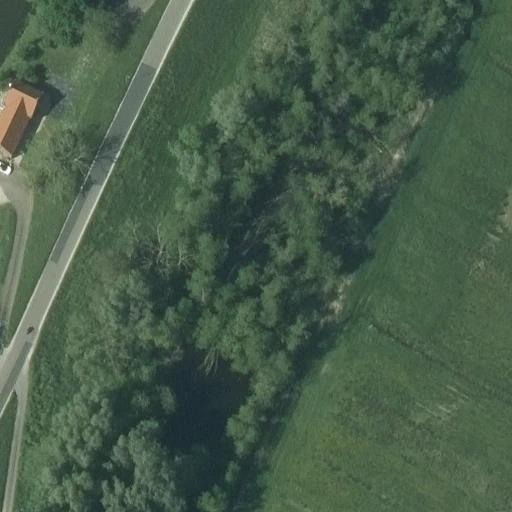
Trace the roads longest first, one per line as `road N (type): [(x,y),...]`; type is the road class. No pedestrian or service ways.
road 1 (unclassified): [(0,396),(185,0)]
road 2 (track): [(4,511),(20,385),(11,370)]
